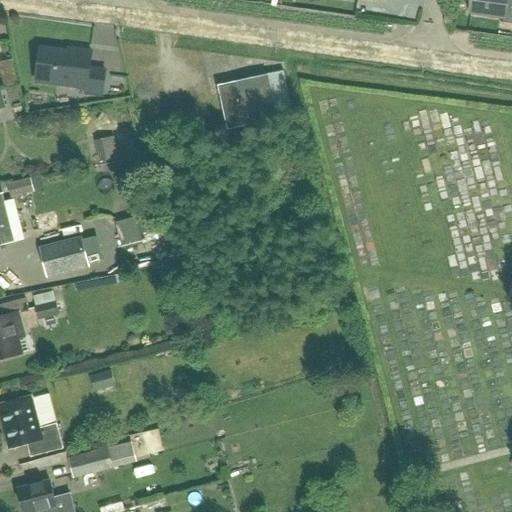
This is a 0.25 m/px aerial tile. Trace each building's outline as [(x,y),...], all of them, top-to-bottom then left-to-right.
[(511,0),(471,0),(470,14),(504,18),(503,23),(511,24),(511,0)] [(41,49),(37,82),(86,88),(85,94),(102,96),(105,71),(90,69),(92,53),(78,51),(78,53),(41,49)] [(0,68),(1,73),(14,71),(12,60),(0,63),(0,68)] [(228,130),(248,126),(294,115),(284,71),(238,81),(218,85),(228,130)] [(31,180),(9,185),(12,198),(34,192),(31,180)] [(0,246),(14,243),(1,196),(0,195),(0,246)] [(151,200),(136,203),(143,233),(158,230),(151,200)] [(40,248),(47,278),(90,267),(82,237),(40,248)] [(37,306),(57,301),(54,292),(35,297),(37,306)] [(0,361),(22,356),(18,339),(26,337),(21,315),(30,313),(26,300),(0,307),(0,361)] [(41,320),(61,315),(58,301),(57,301),(37,306),(41,320)] [(26,337),(18,339),(22,356),(31,353),(26,337)] [(115,385),(111,371),(96,375),(100,389),(115,385)] [(32,398),(0,406),(0,411),(10,450),(12,450),(28,445),(31,459),(64,450),(58,425),(41,430),(32,398)] [(142,451),(158,445),(153,431),(136,438),(142,451)] [(109,447),(69,458),(75,478),(113,468),(113,467),(137,461),(132,441),(109,447)] [(23,511),(74,511),(70,496),(56,500),(51,482),(18,490),(23,511)]
